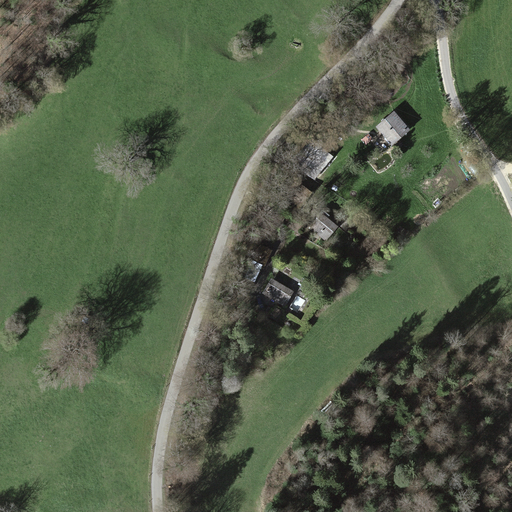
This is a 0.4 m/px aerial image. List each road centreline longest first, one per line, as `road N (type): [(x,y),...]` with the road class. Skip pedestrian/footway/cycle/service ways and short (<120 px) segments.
road 1 (unclassified): [(397,0),(259,154),(239,190),(168,406),(157,511)]
road 2 (track): [(436,0),(449,88),(511,202)]
